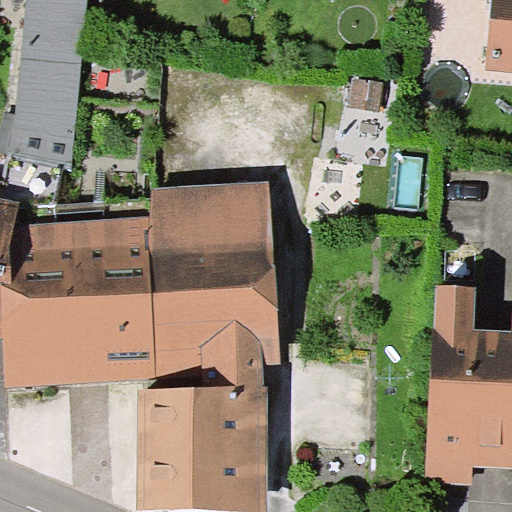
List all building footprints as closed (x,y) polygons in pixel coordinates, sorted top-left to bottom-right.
[(59,174),(68,176),(83,0),(49,0),(39,120),(15,118),(8,163),(59,174)] [(511,0),(490,0),(484,68),(511,70),(511,0)] [(137,371),(148,370),(149,284),(146,240),(2,250),(12,218),(2,216),(0,230),(0,350),(1,387),(11,387),(10,375),(137,371)] [(238,511),(238,480),(256,480),(257,360),(265,360),(260,277),(149,284),(148,370),(149,398),(138,399),(138,511),(238,511)] [(466,451),(511,452),(511,309),(511,310),(509,344),(464,342),(466,298),(432,296),(423,485),(464,486),(466,451)]
